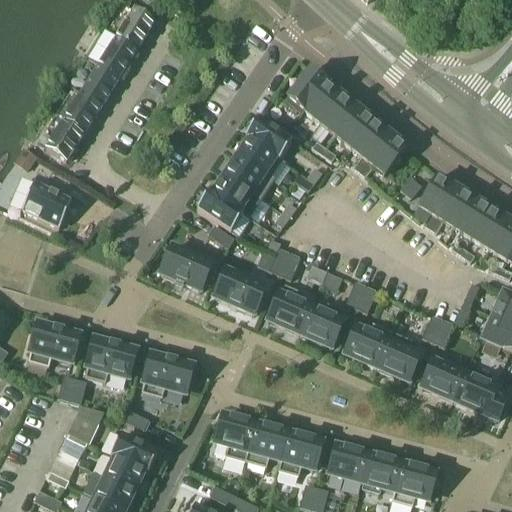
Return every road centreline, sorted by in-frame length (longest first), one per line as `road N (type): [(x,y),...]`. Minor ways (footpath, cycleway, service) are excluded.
road 1 (residential): [(487,474),(212,394)]
road 2 (residential): [(167,212),(319,0)]
road 3 (residential): [(220,358),(107,326),(167,212)]
road 4 (tertiary): [(469,122),(325,0)]
road 5 (residential): [(87,164),(167,30)]
road 6 (residential): [(212,394),(155,511)]
